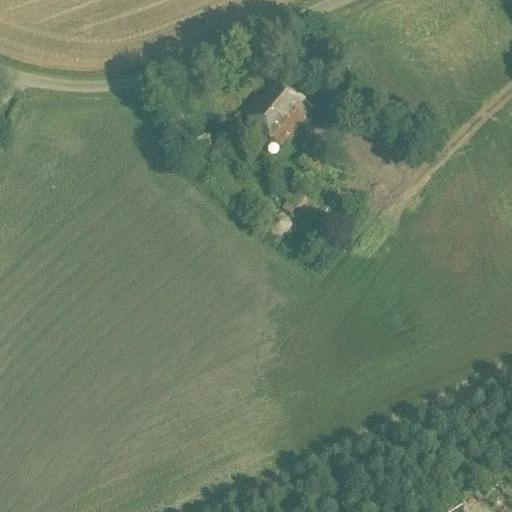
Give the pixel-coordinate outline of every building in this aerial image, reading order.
[(273,81),(280,87),(290,74),(283,69),(273,81)] [(310,111),(280,87),(273,81),(272,80),(242,117),(280,148),(310,111)] [(391,159),(406,142),(368,110),(354,127),(391,159)] [(346,132),(338,142),(379,174),(387,164),(346,132)] [(342,174),(332,165),(310,148),(297,165),(319,182),(324,175),(325,174),(334,183),(342,174)] [(299,214),(309,204),(291,188),(276,204),(289,216),(295,210),(299,214)] [(500,506),(508,496),(494,485),(486,495),(500,506)]
